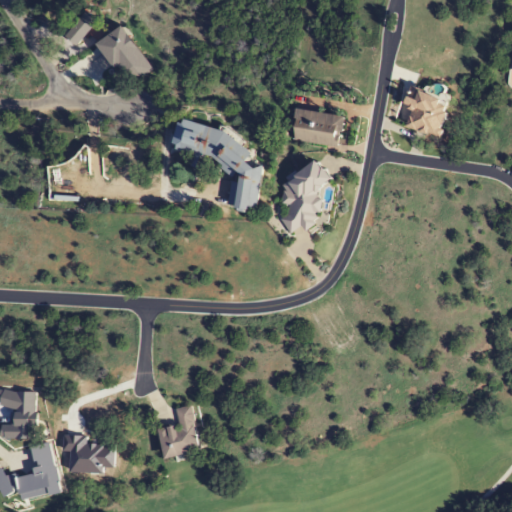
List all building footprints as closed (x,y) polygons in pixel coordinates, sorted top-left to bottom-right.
[(98,22),(87,12),(64,36),(75,47),(98,22)] [(344,116),(295,110),(291,141),(340,148),(344,116)] [(174,150),(209,157),(233,181),(228,207),(251,211),(258,168),(249,161),(251,153),(221,129),(179,121),(174,150)] [(330,181),(319,161),(297,174),(293,174),(285,178),(283,202),(285,206),(284,225),(289,235),(298,230),(309,231),(316,227),(317,216),(322,213),(323,204),(316,192),(330,184),(330,181)] [(163,459),(199,453),(192,406),(176,409),(179,426),(159,429),(163,459)]
